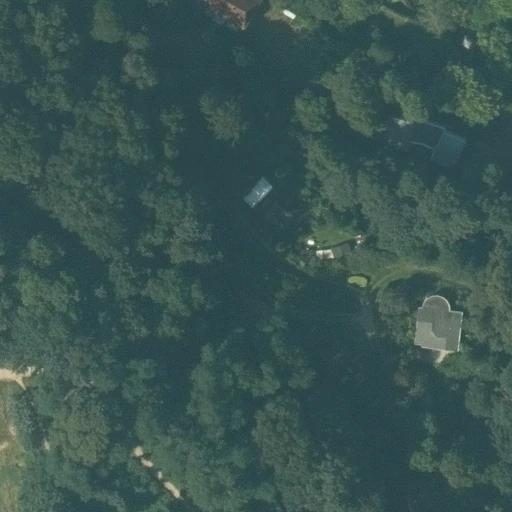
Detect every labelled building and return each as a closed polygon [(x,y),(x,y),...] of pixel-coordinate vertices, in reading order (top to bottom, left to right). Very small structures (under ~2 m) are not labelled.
[(239,32),(257,0),(191,0),(189,3),(239,32)] [(463,33),(458,42),(467,46),(472,37),(463,33)] [(511,46),(500,62),(491,82),(502,91),(511,77),(511,46)] [(389,116),(383,145),(406,149),(407,146),(418,148),(430,154),(429,157),(453,167),(465,140),(443,130),(445,126),(413,116),(412,120),(389,116)] [(273,185),(262,176),(242,198),(253,207),(252,209),(268,223),(275,216),(287,226),(303,207),(290,195),(289,197),(274,184),(273,185)] [(450,311),(449,304),(447,299),(443,296),(437,294),(431,294),(427,297),(423,301),(421,308),(420,308),(416,342),(422,343),(456,347),(460,313),(450,311)] [(326,351),(315,366),(321,370),(320,372),(332,380),(336,374),(334,372),(349,349),(335,339),(327,352),(326,351)] [(420,510),(412,481),(395,486),(402,511),(422,511),(422,509),(420,510)]
